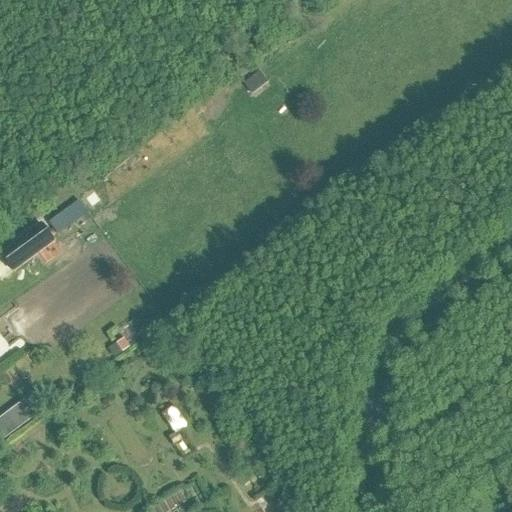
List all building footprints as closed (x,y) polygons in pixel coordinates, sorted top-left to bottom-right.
[(88,214),(80,203),(49,225),(57,236),(88,214)] [(41,226),(1,256),(14,274),(54,245),(41,226)] [(34,312),(26,318),(32,326),(40,320),(34,312)] [(132,348),(158,333),(147,313),(107,336),(112,345),(125,337),(132,348)] [(123,341),(116,346),(123,354),(129,350),(123,341)] [(34,417),(24,404),(10,415),(20,428),(34,417)] [(174,408),(162,415),(175,435),(187,427),(174,408)]
